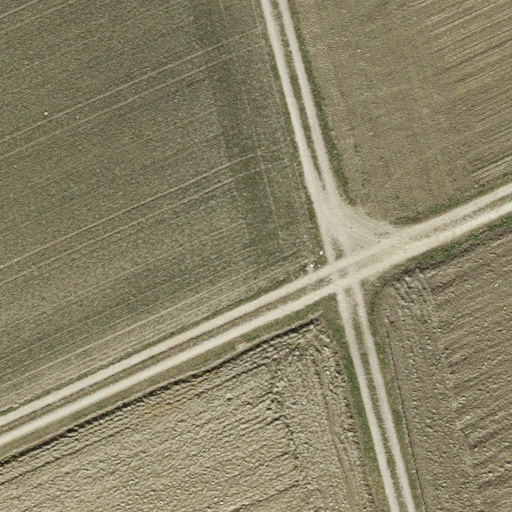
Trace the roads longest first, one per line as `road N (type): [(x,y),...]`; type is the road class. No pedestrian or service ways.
road 1 (track): [(511,200),(0,433)]
road 2 (track): [(274,0),(406,511)]
